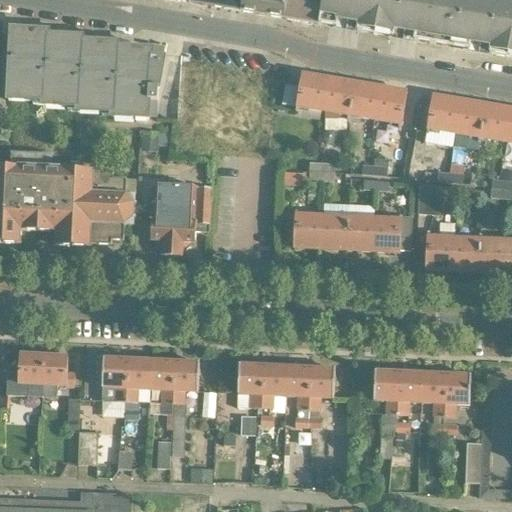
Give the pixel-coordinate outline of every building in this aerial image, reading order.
[(188,0),(188,5),(215,9),(216,0),(188,0)] [(216,0),(215,9),(242,14),(244,0),(216,0)] [(285,21),(288,0),(244,0),(242,14),(285,21)] [(318,25),(322,0),(288,0),(285,21),(317,27),(318,25)] [(415,42),(462,50),(462,51),(511,59),(511,0),(322,0),(318,25),(335,28),(337,21),(359,25),(358,32),(393,38),(394,32),(416,36),(415,42)] [(12,33),(11,53),(8,104),(11,105),(11,106),(31,108),(31,105),(42,106),(42,110),(76,113),(76,116),(110,118),(110,122),(151,124),(151,119),(157,120),(159,92),(164,61),(152,59),(152,53),(117,51),(117,47),(83,45),(83,41),(48,39),(49,35),(12,33)] [(323,115),(328,81),(302,77),(296,110),(321,115),(323,115)] [(328,81),(323,115),(324,115),(324,133),(326,133),(337,133),(346,133),(346,132),(346,119),(349,119),(355,85),(328,81)] [(375,124),(381,90),(355,85),(349,119),(348,125),(360,127),(360,122),(375,124)] [(381,90),(375,124),(401,128),(407,94),(381,90)] [(454,137),(459,103),(433,99),(427,132),(432,133),(451,136),(454,137)] [(480,141),(486,107),(459,103),(454,137),(455,137),(467,139),(470,139),(480,141)] [(506,146),(511,112),(486,107),(480,141),(506,146)] [(326,133),(323,136),(323,142),(327,146),(333,146),(336,144),(337,143),(337,133),(326,133)] [(159,149),(159,136),(160,135),(142,134),(141,153),(158,154),(159,149)] [(375,169),(388,169),(388,162),(374,161),(375,169)] [(322,175),(323,166),(310,165),(310,175),(322,175)] [(0,245),(21,246),(21,233),(56,235),(56,248),(90,250),(90,247),(111,247),(111,242),(124,243),(124,230),(125,230),(126,228),(134,228),(134,220),(136,220),(136,218),(134,218),(135,207),(136,207),(137,205),(135,205),(135,197),(125,196),(126,181),(113,180),(113,174),(93,173),(94,167),(74,166),(74,172),(51,171),(10,169),(0,168),(0,245)] [(322,175),(335,176),(335,166),(323,166),(322,175)] [(451,167),(450,176),(464,177),(465,168),(451,167)] [(362,177),(362,178),(375,179),(375,169),(363,168),(362,177)] [(375,169),(375,179),(387,179),(388,169),(375,169)] [(511,174),(503,173),(502,182),(511,183),(511,174)] [(322,184),(322,175),(310,175),(309,184),(322,184)] [(335,185),(335,176),(322,175),(322,184),(335,185)] [(449,185),(450,176),(438,175),(437,184),(449,185)] [(463,187),(464,177),(450,176),(449,185),(463,187)] [(504,192),(505,183),(492,182),(492,191),(504,192)] [(376,193),(377,184),(364,183),(363,192),(376,193)] [(377,184),(376,193),(389,194),(390,185),(377,184)] [(209,235),(211,191),(193,190),(193,188),(158,186),(157,220),(151,220),(150,223),(152,223),(151,243),(154,244),(154,246),(160,252),(162,252),(162,258),(182,259),(183,253),(185,253),(191,248),(191,245),(195,246),(195,234),(209,235)] [(417,217),(442,219),(444,190),(419,188),(417,217)] [(457,201),(458,191),(445,190),(445,200),(457,201)] [(458,191),(457,201),(469,202),(470,192),(458,191)] [(503,202),(504,192),(492,191),(491,201),(503,202)] [(511,202),(511,193),(504,192),(503,202),(511,202)] [(320,252),(322,217),(296,216),(294,251),(320,252)] [(347,254),(349,218),(322,217),(320,252),(347,254)] [(373,255),(375,220),(349,218),(347,254),(373,255)] [(375,220),(373,255),(400,256),(400,254),(410,254),(412,219),(402,219),(402,221),(375,220)] [(452,275),(454,239),(427,238),(426,273),(452,275)] [(479,276),(480,240),(454,239),(452,275),(479,276)] [(505,277),(507,242),(480,240),(479,276),(505,277)] [(42,399),(44,358),(20,357),(19,375),(7,374),(7,399),(27,399),(27,401),(43,401),(43,399),(42,399)] [(42,399),(43,399),(57,400),(58,389),(74,390),(75,377),(67,377),(68,359),(44,358),(42,399)] [(125,405),(127,362),(103,361),(102,391),(103,391),(102,404),(125,405)] [(150,394),(151,364),(127,362),(125,405),(125,422),(139,423),(140,405),(139,405),(139,393),(150,394)] [(151,364),(150,394),(161,394),(161,404),(161,417),(167,417),(167,433),(173,433),(173,418),(173,407),(175,365),(151,364)] [(173,433),(172,459),(184,459),(186,408),(186,395),(198,396),(198,386),(199,366),(175,365),(173,407),(173,418),(173,433)] [(238,388),(237,411),(246,411),(261,412),(263,369),(239,368),(238,388)] [(263,369),(261,412),(275,412),(275,400),(286,400),(287,370),(263,369)] [(298,401),(298,413),(309,413),(311,371),(287,370),(286,400),(298,401)] [(311,371),(309,413),(322,414),(322,402),(334,402),(335,372),(311,371)] [(394,435),(397,435),(397,425),(398,418),(397,417),(399,375),(375,374),(374,404),(387,405),(386,417),(383,417),(381,461),(392,462),(394,435)] [(422,407),(423,376),(399,375),(397,417),(398,418),(410,418),(411,406),(422,407)] [(434,407),(433,420),(445,420),(447,378),(423,376),(422,407),(434,407)] [(447,378),(445,420),(457,421),(458,409),(469,409),(470,399),(471,379),(447,378)] [(69,402),(68,434),(79,435),(81,402),(69,402)] [(261,418),(261,428),(273,429),(274,429),(275,419),(272,419),(261,418)] [(295,430),(308,430),(309,421),(297,420),(296,420),(295,430)] [(309,421),(308,430),(312,431),(322,431),(322,422),(320,421),(309,421)] [(397,425),(397,435),(409,436),(410,426),(408,426),(397,425)] [(438,437),(444,437),(445,427),(433,427),(432,427),(432,436),(438,437)] [(445,427),(444,437),(447,437),(457,438),(457,428),(445,427)] [(97,468),(98,436),(80,435),(78,468),(97,468)] [(447,437),(444,437),(438,437),(437,446),(446,447),(447,437)] [(224,438),(224,448),(236,449),(237,439),(224,438)] [(159,445),(157,471),(170,472),(171,445),(159,445)] [(480,486),(482,446),(468,446),(466,485),(480,486)] [(309,478),(309,457),(292,456),(292,477),(309,478)] [(191,472),(190,484),(213,485),(213,473),(191,472)] [(130,511),(131,497),(81,494),(80,504),(0,499),(0,511),(130,511)]
